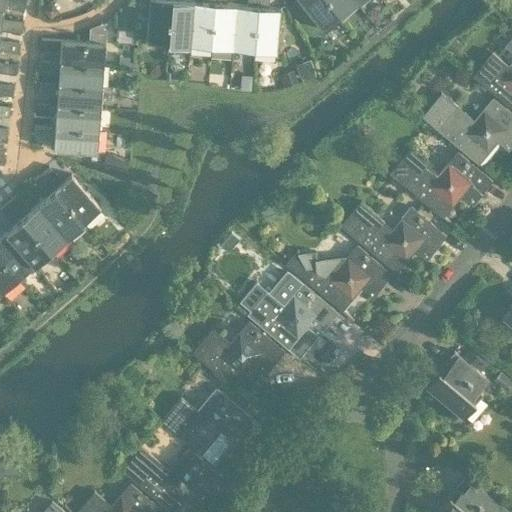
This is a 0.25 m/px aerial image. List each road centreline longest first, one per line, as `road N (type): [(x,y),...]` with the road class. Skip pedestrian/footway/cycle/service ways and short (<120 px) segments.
road 1 (residential): [(346,408),(511,204)]
road 2 (residential): [(245,511),(346,408)]
road 3 (residential): [(391,511),(395,461),(376,429),(346,408)]
